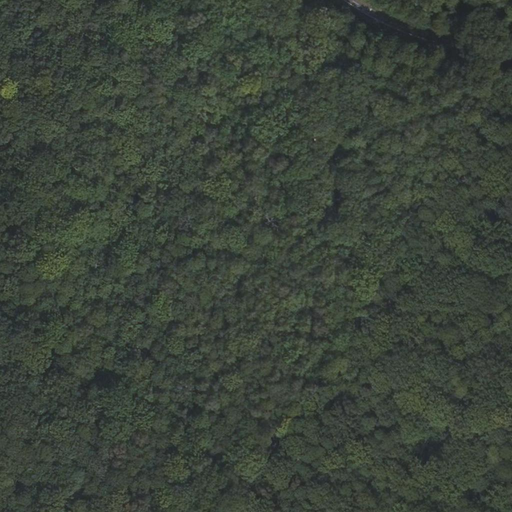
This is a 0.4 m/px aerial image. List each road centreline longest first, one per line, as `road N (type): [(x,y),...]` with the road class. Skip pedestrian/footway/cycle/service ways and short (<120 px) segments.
road 1 (track): [(459,511),(352,229),(280,0)]
road 2 (unclassified): [(344,0),(387,27),(511,59)]
